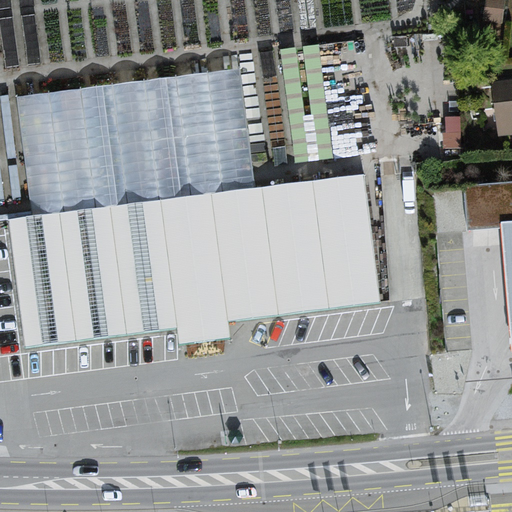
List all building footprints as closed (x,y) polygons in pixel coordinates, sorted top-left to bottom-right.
[(505,0),(486,0),(481,44),(500,47),(505,0)] [(243,70),(19,100),(34,219),(259,189),(243,70)] [(511,138),(511,88),(495,90),(501,140),(511,138)] [(292,90),(293,153),(331,152),(330,89),(292,90)] [(383,303),(366,175),(259,189),(34,219),(11,222),(28,350),(180,330),(182,345),(234,338),(232,323),(383,303)] [(511,183),(467,187),(471,231),(507,228),(511,227),(511,183)]
